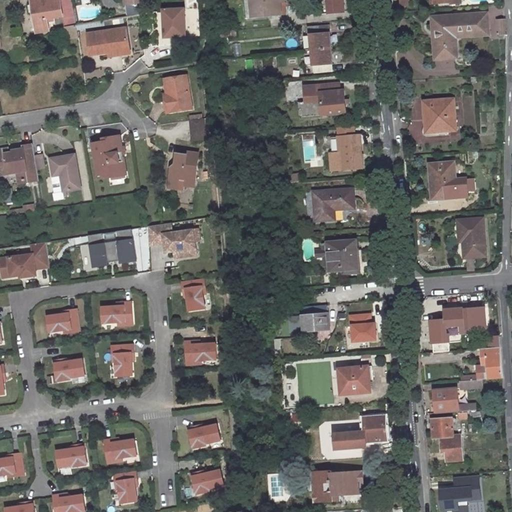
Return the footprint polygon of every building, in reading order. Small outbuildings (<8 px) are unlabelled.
[(32,0),(34,5),(28,7),(30,14),(35,13),(39,33),(53,31),(51,19),(63,17),(65,28),(66,28),(77,26),(71,0),(32,0)] [(253,0),(255,14),(280,12),(278,0),(253,0)] [(283,3),(295,2),(294,0),(278,0),(280,12),(284,11),(283,3)] [(341,0),(326,0),(327,12),(342,11),(341,0)] [(127,8),(128,15),(140,14),(139,7),(127,8)] [(199,7),(191,9),(194,28),(203,27),(199,7)] [(182,11),(162,13),(164,30),(170,30),(171,39),(186,38),(182,11)] [(438,27),(434,27),(435,45),(456,43),(455,30),(454,25),(489,22),(488,12),(437,17),(438,27)] [(503,20),(494,21),(495,35),(499,35),(500,39),(505,38),(503,20)] [(104,22),(77,26),(77,31),(105,26),(104,22)] [(77,26),(66,28),(68,39),(79,37),(77,31),(77,26)] [(322,26),(307,27),(307,34),(310,34),(311,47),(330,46),(329,33),(323,34),(322,26)] [(127,29),(88,36),(92,56),(109,53),(109,51),(130,48),(127,29)] [(298,47),(297,39),(287,40),(288,49),(298,47)] [(456,43),(435,45),(437,59),(457,57),(456,43)] [(330,46),(311,47),(313,70),(332,69),(330,46)] [(130,48),(109,51),(109,53),(110,58),(131,54),(130,48)] [(245,60),(247,73),(255,72),(253,59),(245,60)] [(188,77),(172,79),(173,88),(174,94),(169,95),(166,95),(169,115),(194,110),(188,77)] [(321,107),(324,106),(325,115),(346,113),(343,91),(340,91),(339,84),(319,85),(319,86),(304,88),(305,102),(321,101),(321,107)] [(455,98),(424,100),(426,118),(434,117),(435,131),(458,129),(455,98)] [(434,117),(426,118),(427,132),(435,131),(434,117)] [(205,120),(191,122),(194,142),(207,140),(205,120)] [(354,134),(353,124),(337,126),(339,149),(329,150),(331,169),(362,166),(359,134),(354,134)] [(112,142),(95,144),(99,175),(107,174),(110,173),(111,177),(126,175),(121,138),(111,139),(112,142)] [(8,149),(0,150),(0,175),(17,173),(22,172),(24,184),(38,181),(37,170),(35,158),(33,145),(23,147),(23,150),(13,151),(13,153),(9,154),(9,152),(8,149)] [(168,189),(178,191),(179,182),(186,182),(186,179),(196,180),(199,156),(187,154),(187,157),(177,156),(175,166),(171,169),(168,189)] [(75,155),(50,159),(52,177),(60,176),(62,192),(62,193),(80,190),(75,155)] [(43,157),(35,158),(37,170),(45,169),(43,157)] [(454,162),(430,164),(433,199),(457,197),(454,162)] [(60,176),(52,177),(55,193),(62,192),(60,176)] [(186,182),(185,188),(194,189),(196,180),(186,179),(186,182)] [(354,191),(315,195),(317,224),(337,223),(336,209),(356,208),(354,191)] [(480,220),(457,222),(458,238),(460,238),(462,259),(482,257),(480,220)] [(171,225),(148,228),(149,247),(166,245),(167,249),(165,249),(166,254),(174,253),(175,260),(197,257),(194,243),(193,231),(173,234),(171,225)] [(94,270),(139,262),(133,229),(105,234),(107,243),(90,246),(94,270)] [(357,240),(328,242),(331,264),(331,270),(356,267),(354,251),(358,250),(357,240)] [(331,264),(328,242),(323,243),(323,249),(316,250),(317,256),(324,256),(325,265),(331,264)] [(50,268),(46,243),(32,245),(34,255),(1,259),(3,272),(12,271),(13,277),(22,276),(26,275),(27,278),(38,276),(37,270),(50,268)] [(204,296),(202,281),(183,283),(184,291),(187,290),(188,298),(190,313),(206,311),(204,296)] [(120,323),(135,323),(134,303),(127,304),(127,307),(119,307),(104,308),(105,324),(120,323)] [(313,333),(313,330),(329,329),(327,305),(304,308),(304,311),(299,311),(300,316),(290,317),(291,335),(313,333)] [(464,307),(444,309),(445,328),(466,327),(466,330),(486,328),(485,307),(464,309),(464,307)] [(83,328),(80,309),(73,310),(73,314),(66,315),(51,317),(53,332),(68,330),(83,328)] [(353,344),(380,343),(379,323),(374,323),(373,313),(351,314),(353,344)] [(487,347),(478,348),(479,366),(479,367),(484,366),(485,379),(501,378),(498,337),(486,338),(487,347)] [(220,360),(219,345),(204,346),(196,346),(196,342),(188,343),(190,362),(205,361),(220,360)] [(136,346),(117,347),(118,362),(119,377),(134,377),(134,362),(133,354),(137,354),(136,346)] [(89,375),(87,360),(73,362),(66,363),(65,359),(57,360),(60,379),(62,379),(73,378),(89,375)] [(372,366),(338,368),(341,394),(371,392),(369,379),(374,379),(372,366)] [(479,366),(474,366),(474,380),(485,379),(484,366),(479,367),(479,366)] [(478,380),(457,382),(458,389),(479,387),(478,380)] [(457,388),(434,390),(436,412),(456,410),(456,412),(475,411),(474,402),(458,403),(457,388)] [(386,417),(364,419),(366,432),(335,435),(337,450),(368,447),(367,442),(388,440),(386,417)] [(452,418),(431,419),(433,438),(437,437),(438,444),(460,442),(459,436),(453,436),(452,418)] [(225,442),(222,426),(209,429),(201,431),(201,427),(193,429),(197,448),(199,447),(210,445),(225,442)] [(141,457),(139,441),(123,444),(116,445),(116,441),(108,442),(111,462),(126,459),(141,457)] [(460,442),(438,444),(438,452),(442,451),(443,461),(462,460),(460,442)] [(89,465),(91,464),(88,445),(81,446),(81,450),(73,451),(60,453),(62,468),(78,466),(89,465)] [(24,471),(21,452),(13,453),(14,457),(0,459),(0,474),(9,473),(24,471)] [(342,502),(341,497),(368,495),(368,488),(372,487),(371,470),(322,473),(324,503),(342,502)] [(141,480),(140,473),(121,475),(123,490),(125,506),(141,503),(139,488),(138,481),(141,480)] [(229,488),(225,473),(212,476),(204,477),(204,474),(196,476),(200,494),(202,494),(213,491),(229,488)] [(480,497),(478,475),(474,476),(475,486),(470,487),(472,498),(480,497)] [(467,511),(467,504),(458,505),(457,500),(472,498),(470,487),(475,486),(474,476),(454,479),(456,488),(440,491),(443,510),(453,509),(453,511),(467,511)] [(74,511),(87,510),(84,494),(69,497),(62,498),(61,495),(54,496),(56,511),(74,511)] [(36,511),(34,501),(27,502),(27,506),(6,509),(6,511),(36,511)]
